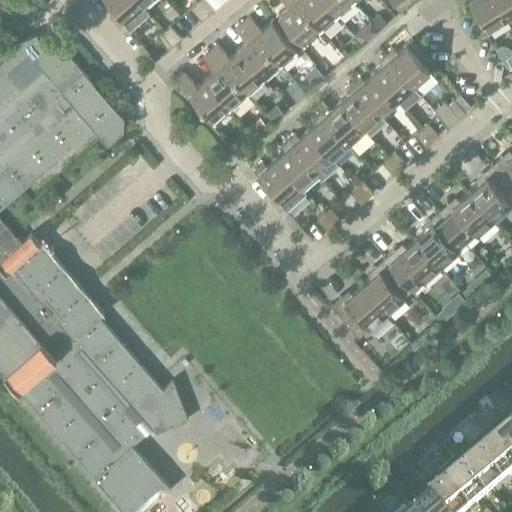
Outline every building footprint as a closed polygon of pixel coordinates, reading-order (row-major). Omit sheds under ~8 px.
[(148,10),(142,3),(139,0),(109,0),(123,16),(120,19),(128,28),(148,10)] [(208,13),(197,0),(190,6),(201,19),(208,13)] [(207,0),(197,0),(208,13),(214,8),(207,0)] [(304,43),(321,28),(296,0),(283,0),(288,5),(278,13),(304,43)] [(338,14),(325,0),(296,0),(321,28),(338,14)] [(353,0),(325,0),(338,14),(353,0)] [(400,11),(413,0),(412,0),(399,0),(394,4),(400,11)] [(506,15),(497,0),(470,0),(487,27),(506,15)] [(511,11),(511,0),(497,0),(506,15),(511,11)] [(243,21),(281,64),(298,49),(272,19),(262,28),(250,14),(243,21)] [(355,33),(363,42),(378,29),(371,20),(355,33)] [(264,78),(281,64),(243,21),(236,27),(247,40),(238,48),(264,78)] [(171,23),(164,29),(175,42),(182,36),(171,23)] [(175,42),(164,29),(158,35),(169,47),(175,42)] [(0,197),(5,203),(93,126),(106,142),(122,128),(123,114),(116,107),(56,38),(43,50),(36,32),(0,45),(0,52),(5,58),(0,61),(0,197)] [(386,53),(412,83),(429,69),(406,42),(397,51),(393,47),(386,53)] [(210,49),(248,92),(264,78),(238,48),(229,56),(218,43),(210,49)] [(248,92),(210,49),(203,55),(215,69),(206,76),(232,106),(248,92)] [(382,63),(373,71),(396,98),(404,107),(420,92),(412,83),(386,53),(379,59),(382,63)] [(317,65),(324,73),(332,66),(325,58),(317,65)] [(215,121),(232,106),(206,76),(197,84),(185,71),(177,78),(215,121)] [(396,98),(373,71),(364,79),(361,75),(353,82),(380,112),(396,98)] [(350,92),(341,100),(363,126),(369,133),(386,118),(380,112),(353,82),(346,88),(350,92)] [(289,91),(289,92),(296,100),(305,92),(298,84),(289,91)] [(444,99),(434,108),(449,125),(466,110),(455,98),(448,103),(444,99)] [(363,126),(341,100),(332,108),(328,104),(321,110),(347,140),(363,126)] [(268,114),(274,120),(284,111),(278,105),(268,114)] [(347,140),(321,110),(314,116),(317,120),(308,128),(331,154),(347,140)] [(260,116),(250,124),(258,134),(268,126),(260,116)] [(429,120),(422,126),(433,139),(440,133),(429,120)] [(422,126),(415,132),(426,145),(433,139),(422,126)] [(339,163),(331,154),(308,128),(299,136),(296,132),(288,138),(320,175),(322,178),(339,163)] [(320,175),(288,138),(281,145),(285,149),(276,156),(304,189),(304,188),(320,175)] [(243,148),(235,139),(229,144),(237,153),(243,148)] [(395,149),(389,155),(400,168),(406,162),(395,149)] [(492,162),(511,185),(511,152),(506,158),(502,153),(492,162)] [(400,168),(389,155),(382,161),(393,173),(400,168)] [(307,191),(304,188),(304,189),(276,156),(266,164),(263,160),(255,167),(280,197),(278,198),(287,209),(307,191)] [(485,175),(469,190),(495,220),(511,205),(511,204),(511,203),(511,201),(511,185),(492,162),(481,171),(485,175)] [(363,178),(356,184),(367,196),(374,190),(363,178)] [(367,196),(356,184),(350,189),(361,202),(367,196)] [(438,209),(466,242),(476,234),(477,236),(495,220),(469,190),(452,205),(448,200),(438,209)] [(0,259),(22,240),(0,213),(0,207),(5,203),(0,197),(0,259)] [(330,206),(324,212),(335,225),(341,219),(330,206)] [(415,237),(418,241),(441,267),(459,252),(457,250),(466,242),(438,209),(428,218),(432,222),(415,237)] [(317,218),(328,230),(335,225),(324,212),(317,218)] [(0,367),(17,386),(114,498),(126,511),(143,511),(172,487),(152,465),(133,443),(152,426),(156,431),(169,425),(188,418),(173,378),(163,386),(157,379),(101,315),(105,311),(42,239),(40,241),(32,231),(22,240),(0,259),(0,367)] [(415,237),(410,241),(398,252),(394,247),(384,256),(413,289),(422,280),(423,282),(441,267),(418,241),(415,237)] [(378,269),(361,284),(387,314),(405,298),(403,297),(413,289),(384,256),(374,265),(378,269)] [(387,314),(361,284),(344,298),(340,294),(330,303),(359,336),(368,327),(370,329),(387,314)] [(473,292),(467,284),(462,289),(468,297),(473,292)] [(441,320),(449,314),(442,306),(435,312),(441,320)] [(511,430),(504,420),(487,434),(511,463),(511,430)] [(511,463),(487,434),(471,448),(501,484),(511,475),(511,463)] [(471,448),(454,462),(485,498),(501,484),(471,448)] [(454,462),(438,476),(468,511),(485,498),(454,462)] [(468,511),(438,476),(421,490),(439,511),(468,511)] [(439,511),(421,490),(404,504),(410,511),(439,511)]
